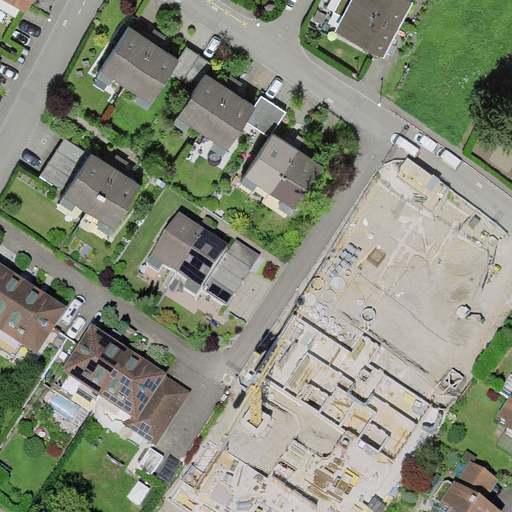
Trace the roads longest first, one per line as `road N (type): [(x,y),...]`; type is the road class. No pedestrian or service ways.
road 1 (residential): [(0,228),(227,375),(388,133)]
road 2 (residential): [(0,148),(83,0)]
road 3 (residential): [(511,221),(388,133)]
road 4 (residential): [(388,133),(271,52)]
